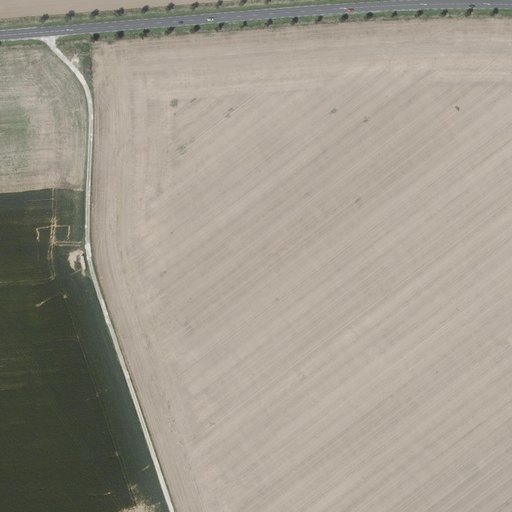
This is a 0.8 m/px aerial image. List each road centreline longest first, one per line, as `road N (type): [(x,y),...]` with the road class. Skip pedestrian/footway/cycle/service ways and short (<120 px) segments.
road 1 (primary): [(0,34),(511,4)]
road 2 (track): [(171,511),(90,269),(85,88),(45,30)]
